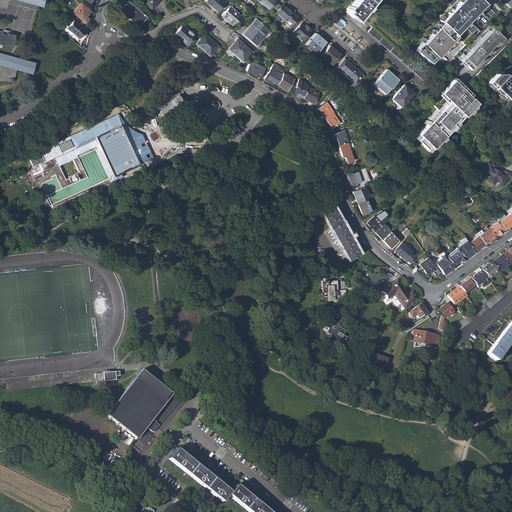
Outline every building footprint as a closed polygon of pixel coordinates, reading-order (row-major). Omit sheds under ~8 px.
[(128,15),(137,22),(144,15),(127,0),(119,10),(127,17),(128,15)] [(206,0),(205,2),(216,12),(223,3),(220,0),(206,0)] [(266,6),(269,8),(276,0),(275,0),(257,0),(258,0),(257,1),(262,5),(262,4),(266,7),(266,6)] [(346,11),(355,20),(372,0),(356,0),(351,6),(350,5),(347,9),(348,9),(346,11)] [(444,0),(453,8),(440,21),(442,23),(433,32),(431,31),(428,34),(430,36),(417,49),(420,52),(419,53),(428,61),(430,60),(433,62),(448,46),(453,50),(462,41),(463,42),(477,28),(469,20),(485,3),(482,0),(459,0),(458,2),(456,0),(444,0)] [(72,12),(84,23),(88,19),(85,16),(91,9),(82,1),(72,12)] [(284,23),(288,27),(297,18),(281,5),(274,13),(285,22),(284,23)] [(221,15),(232,25),(240,15),(229,6),(221,15)] [(63,29),(78,43),(85,35),(87,29),(73,17),(63,29)] [(244,36),(258,48),(260,48),(262,46),(262,44),(259,41),(269,29),(256,18),(247,27),(250,30),(244,36)] [(292,32),(301,41),(311,29),(306,24),(304,26),(300,23),(292,32)] [(176,34),(187,45),(196,36),(184,25),(176,34)] [(367,32),(426,83),(431,77),(372,26),(367,32)] [(462,59),(472,69),(504,37),(493,27),(462,59)] [(15,35),(0,32),(0,43),(13,46),(15,35)] [(305,44),(315,53),(325,41),(315,32),(305,44)] [(196,44),(210,56),(219,46),(205,34),(196,44)] [(228,48),(242,60),(250,51),(237,39),(228,48)] [(326,59),(331,63),(340,54),(329,45),(321,53),(327,58),(326,59)] [(0,64),(17,70),(33,74),(36,63),(25,60),(0,52),(0,64)] [(220,59),(228,63),(233,58),(226,53),(220,59)] [(336,67),(354,82),(361,74),(354,68),(355,67),(344,58),(336,67)] [(247,71),(260,78),(265,68),(251,61),(247,71)] [(266,79),(277,85),(284,73),(285,71),(274,64),(266,79)] [(372,84),(384,94),(397,79),(385,69),(372,84)] [(294,79),(284,73),(277,85),(287,91),(294,79)] [(511,81),(510,83),(498,73),(487,74),(477,85),(500,107),(507,107),(509,105),(511,107),(511,106),(511,81)] [(291,93),(303,98),(308,87),(310,84),(299,78),(291,93)] [(439,91),(449,100),(462,87),(453,78),(439,91)] [(390,99),(399,108),(413,93),(403,84),(390,99)] [(303,98),(314,104),(320,93),(308,87),(303,98)] [(429,144),(432,147),(476,101),(462,87),(449,100),(444,105),(435,96),(430,101),(439,110),(417,132),(420,135),(416,139),(425,148),(429,144)] [(318,108),(325,118),(334,113),(327,102),(318,108)] [(331,124),(333,128),(340,123),(334,113),(325,118),(329,125),(331,124)] [(29,155),(34,166),(44,162),(44,163),(98,139),(116,178),(127,174),(126,172),(155,158),(143,135),(134,130),(125,123),(119,114),(39,150),(39,151),(29,155)] [(333,133),(337,145),(347,142),(348,141),(344,130),(333,133)] [(347,142),(337,145),(341,156),(344,155),(346,163),(353,160),(347,142)] [(493,164),(489,162),(486,168),(489,169),(487,174),(491,176),(489,180),(490,181),(490,182),(492,183),(493,182),(495,184),(496,181),(497,179),(501,181),(500,183),(504,185),(509,174),(502,170),(503,168),(493,163),(493,164)] [(346,174),(349,185),(360,182),(357,170),(346,174)] [(352,191),(357,203),(366,199),(369,197),(364,186),(352,191)] [(371,210),(366,199),(357,203),(362,214),(371,210)] [(324,212),(333,230),(350,258),(351,261),(362,255),(334,206),(324,212)] [(366,223),(373,231),(382,223),(387,218),(384,214),(378,219),(375,215),(366,223)] [(511,226),(511,217),(510,215),(504,219),(502,216),(498,219),(499,221),(506,230),(511,226)] [(506,230),(499,221),(490,228),(497,237),(506,230)] [(390,232),(382,223),(373,231),(381,239),(390,232)] [(486,245),(497,237),(490,228),(489,226),(483,231),(482,230),(478,233),(480,236),(486,245)] [(343,261),(350,258),(333,230),(327,233),(343,261)] [(381,239),(389,249),(398,241),(390,232),(381,239)] [(486,245),(480,236),(472,242),(478,251),(486,245)] [(393,251),(409,264),(415,259),(411,256),(408,253),(409,252),(405,249),(406,248),(402,245),(403,244),(400,242),(393,251)] [(468,242),(458,250),(466,260),(476,253),(468,242)] [(500,255),(507,264),(511,260),(511,249),(510,247),(500,255)] [(447,256),(454,266),(461,261),(462,263),(466,260),(458,250),(457,249),(447,256)] [(437,263),(445,275),(455,268),(454,266),(447,256),(445,253),(440,256),(442,259),(437,263)] [(490,262),(497,271),(507,264),(500,255),(490,262)] [(417,264),(425,275),(434,268),(426,257),(417,264)] [(480,269),(487,279),(497,271),(490,262),(480,269)] [(479,285),(481,287),(489,281),(487,279),(480,269),(469,278),(474,285),(476,287),(479,285)] [(458,286),(463,293),(474,285),(469,278),(458,286)] [(448,329),(452,335),(470,322),(484,312),(495,303),(511,289),(511,279),(475,310),(448,329)] [(394,295),(404,309),(418,299),(412,290),(407,293),(397,280),(381,291),(387,300),(394,295)] [(328,301),(328,306),(333,305),(333,300),(341,300),(340,290),(333,290),(332,281),(327,281),(327,283),(323,283),(323,281),(317,282),(317,293),(322,293),(323,301),(328,301)] [(450,300),(453,305),(465,296),(463,293),(458,286),(446,295),(450,300)] [(440,315),(442,318),(456,309),(453,305),(450,300),(436,310),(440,315)] [(415,315),(417,319),(426,312),(420,304),(407,313),(411,318),(415,315)] [(322,340),(341,350),(346,339),(338,335),(340,330),(331,326),(335,318),(326,314),(319,327),(322,329),(320,333),(324,336),(322,340)] [(486,354),(496,360),(506,345),(511,338),(511,320),(506,328),(486,354)] [(437,347),(439,339),(440,337),(436,335),(414,330),(411,340),(415,341),(414,346),(426,346),(427,344),(437,347)] [(383,370),(387,358),(369,352),(365,364),(383,370)] [(141,369),(106,414),(137,439),(128,450),(129,451),(128,453),(134,458),(183,397),(175,390),(172,394),(168,390),(141,369)] [(119,372),(95,374),(96,383),(98,383),(98,382),(116,380),(116,377),(120,377),(119,372)] [(168,458),(222,501),(227,495),(230,491),(176,448),(168,458)] [(227,495),(249,511),(269,511),(236,485),(230,491),(227,495)]
